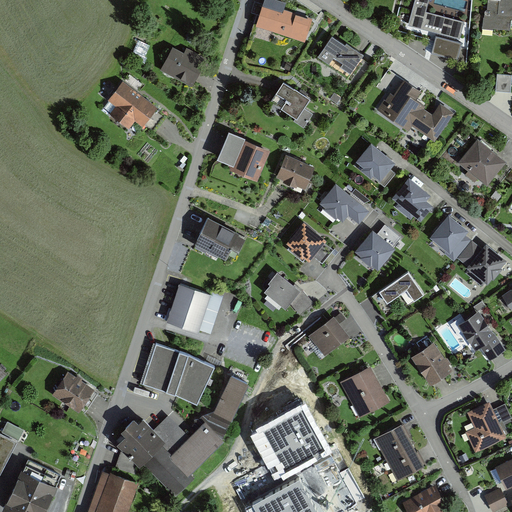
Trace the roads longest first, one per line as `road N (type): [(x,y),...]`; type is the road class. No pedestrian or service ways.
road 1 (residential): [(247,0),(80,511)]
road 2 (residential): [(343,298),(281,338),(230,459),(184,511)]
road 3 (residential): [(326,0),(511,126)]
road 4 (residential): [(343,298),(425,424)]
